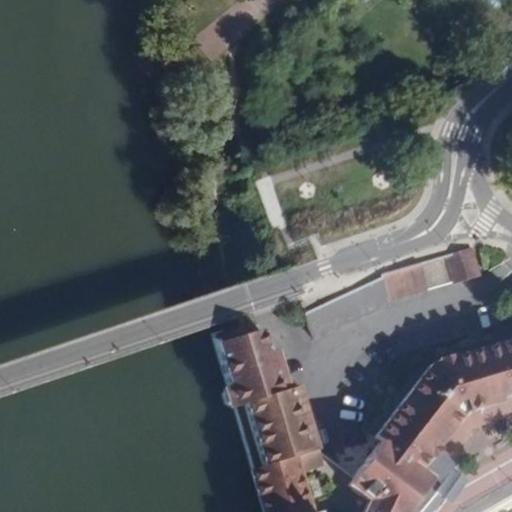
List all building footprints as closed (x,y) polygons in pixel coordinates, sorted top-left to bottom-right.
[(444,256),(452,283),(452,284),(479,276),(471,249),(444,256)] [(418,264),(425,291),(452,283),(444,256),(418,264)] [(425,291),(418,264),(379,276),(379,278),(387,303),(389,302),(425,291)] [(387,303),(379,278),(302,314),(314,340),(388,305),(387,303)] [(235,404),(284,390),(273,351),(276,350),(276,348),(271,349),(272,350),(265,352),(258,327),(216,340),(211,341),(224,383),(221,384),(227,406),(232,405),(235,404)] [(376,437),(382,442),(418,469),(460,416),(466,412),(504,401),(511,398),(511,370),(504,344),(432,365),(376,437)] [(232,405),(251,468),(255,467),(292,456),(313,450),(294,387),(284,390),(235,404),(232,405)] [(404,511),(430,478),(418,469),(382,442),(354,478),(346,488),(360,499),(378,511),(404,511)] [(346,488),(354,478),(313,450),(292,456),(297,473),(309,511),(353,511),(360,499),(346,488)] [(309,511),(297,473),(292,456),(255,467),(251,468),(264,511),(309,511)] [(353,511),(378,511),(360,499),(353,511)]
